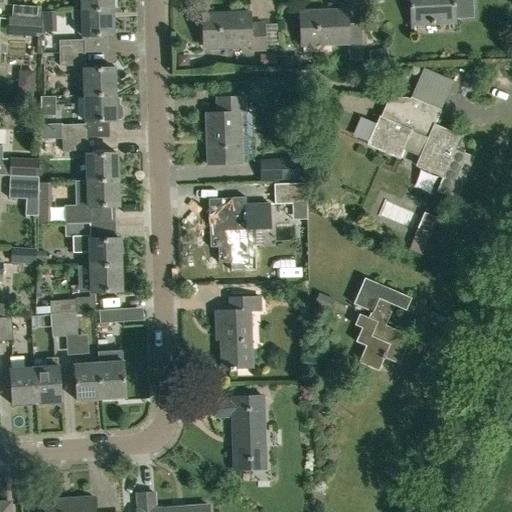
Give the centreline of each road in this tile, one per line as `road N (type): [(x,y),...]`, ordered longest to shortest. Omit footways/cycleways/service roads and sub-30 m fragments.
road 1 (unclassified): [(0,453),(133,446),(161,424),(151,0)]
road 2 (unclassified): [(423,511),(511,302)]
